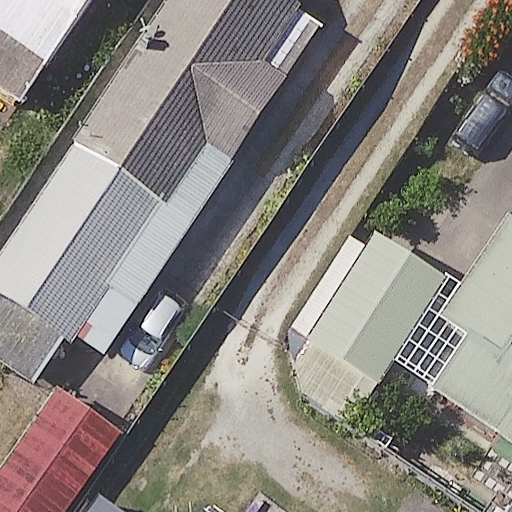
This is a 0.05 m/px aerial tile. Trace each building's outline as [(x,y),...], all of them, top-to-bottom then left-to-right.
[(92,0),(0,0),(0,49),(43,77),(92,0)] [(261,0),(169,0),(0,260),(0,366),(42,394),(71,350),(97,367),(314,34),(261,0)] [(511,511),(511,234),(501,227),(445,317),(473,335),(432,402),(511,451),(511,466),(483,511),(511,511)] [(440,290),(372,246),(308,346),(376,390),(440,290)] [(59,511),(110,445),(50,399),(0,464),(0,511),(59,511)]
